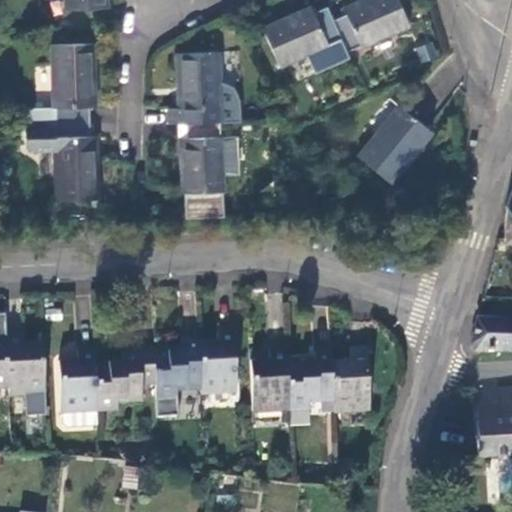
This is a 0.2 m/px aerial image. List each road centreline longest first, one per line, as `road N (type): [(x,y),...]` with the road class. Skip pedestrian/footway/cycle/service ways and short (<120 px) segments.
road 1 (residential): [(0,265),(253,253),(447,311)]
road 2 (residential): [(447,311),(511,101)]
road 3 (residential): [(157,19),(129,61),(130,154)]
road 4 (residential): [(397,511),(430,375)]
